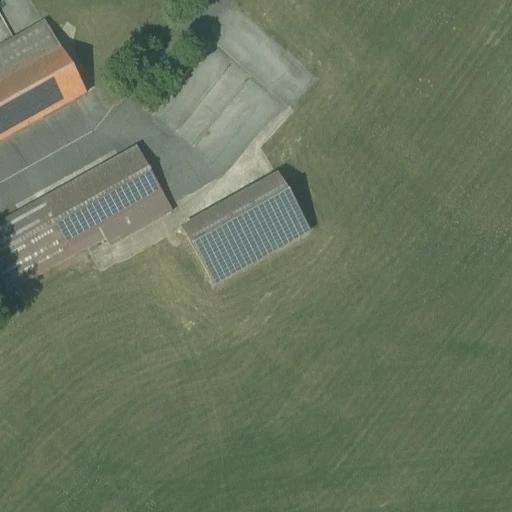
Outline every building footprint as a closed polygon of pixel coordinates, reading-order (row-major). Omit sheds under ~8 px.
[(126,22),(117,16),(113,14),(107,13),(100,14),(91,17),(84,25),(80,34),(79,44),(83,54),(89,63),(98,68),(108,70),(118,68),(127,62),(132,53),(134,42),(132,31),(126,22)] [(46,25),(0,49),(0,83),(60,50),(46,25)] [(60,50),(0,83),(0,143),(85,96),(60,50)] [(137,150),(0,225),(0,277),(8,293),(83,252),(88,248),(84,240),(99,231),(109,248),(172,213),(137,150)] [(281,185),(186,238),(213,286),(308,233),(281,185)]
